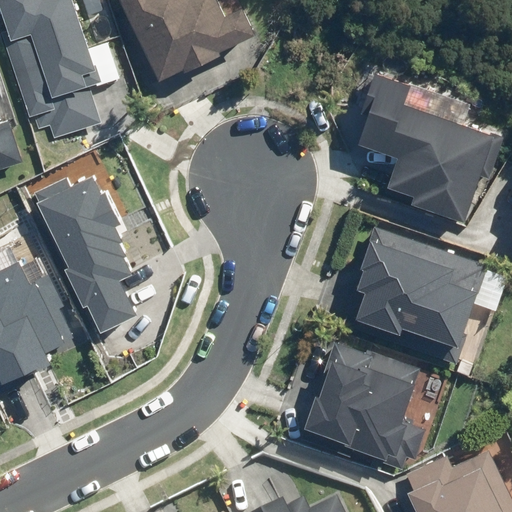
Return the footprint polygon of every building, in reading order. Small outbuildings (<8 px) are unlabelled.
[(0,0),(0,13),(6,32),(1,33),(30,117),(35,116),(39,128),(51,125),(55,138),(100,123),(89,89),(119,79),(107,43),(85,51),(67,0),(0,0)] [(240,11),(222,19),(212,0),(117,0),(127,20),(122,22),(151,83),(155,81),(155,82),(181,71),(183,74),(218,58),(217,54),(252,37),(240,11)] [(410,206),(462,224),(479,176),(488,179),(502,139),(489,134),(488,137),(400,107),(406,89),(371,77),(358,114),(366,117),(356,145),(396,159),(386,188),(413,197),(410,206)] [(0,169),(21,163),(7,121),(0,123),(0,100),(0,101),(0,99),(0,169)] [(87,306),(100,333),(135,316),(118,281),(129,276),(121,259),(124,258),(117,244),(119,243),(112,229),(118,227),(103,196),(98,198),(89,179),(72,187),(67,177),(36,192),(41,201),(37,203),(69,268),(64,270),(83,307),(87,306)] [(484,267),(374,227),(358,270),(362,271),(355,291),(363,294),(351,327),(455,365),(460,352),(454,350),(484,267)] [(0,384),(50,365),(44,353),(62,345),(31,284),(19,264),(0,272),(0,384)] [(304,430),(300,439),(349,457),(352,450),(384,461),(386,455),(394,458),(396,453),(414,459),(425,431),(400,422),(419,370),(366,351),(364,356),(333,344),(321,376),(324,376),(317,396),(314,395),(302,429),(304,430)] [(511,511),(511,503),(487,450),(452,467),(447,456),(406,475),(414,491),(407,495),(414,511),(511,511)]
